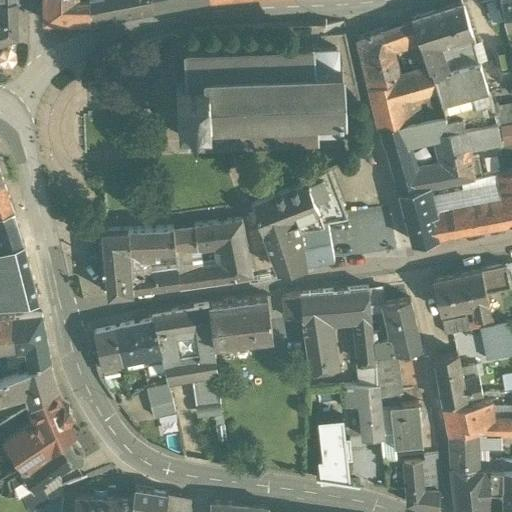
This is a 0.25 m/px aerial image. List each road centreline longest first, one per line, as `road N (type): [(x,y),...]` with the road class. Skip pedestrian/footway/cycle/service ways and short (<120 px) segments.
road 1 (secondary): [(62,322),(76,377),(127,453),(170,476),(378,511)]
road 2 (residential): [(62,322),(134,303),(411,266)]
road 3 (secondary): [(346,7),(212,16),(98,43),(45,69)]
road 4 (residential): [(346,7),(411,266)]
road 5 (residential): [(411,266),(448,511)]
road 6 (secondary): [(6,114),(27,152),(56,306)]
